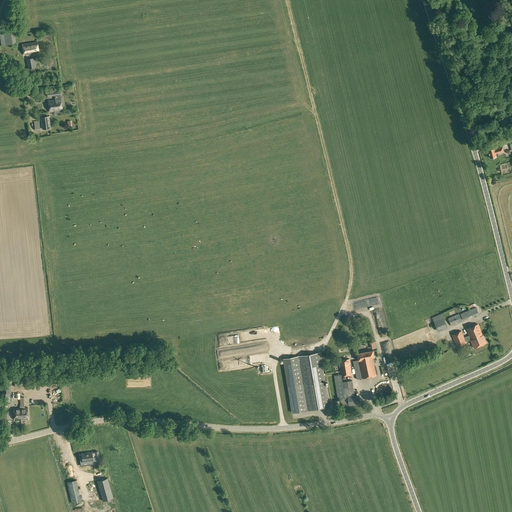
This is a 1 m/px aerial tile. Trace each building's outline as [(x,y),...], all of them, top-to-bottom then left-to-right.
[(0,33),(0,34),(1,39),(1,45),(16,43),(14,31),(0,33)] [(23,44),(25,55),(39,53),(37,42),(23,44)] [(36,67),(34,58),(26,59),(28,69),(36,67)] [(55,96),(55,99),(56,100),(48,101),(50,112),(55,111),(55,112),(63,111),(61,99),(59,99),(59,95),(55,96)] [(49,116),(41,117),(42,129),(51,128),(49,116)] [(488,150),(490,158),(496,156),(496,154),(504,152),(503,147),(494,149),(494,148),(488,150)] [(460,314),(463,321),(479,314),(476,307),(460,314)] [(444,314),(427,319),(428,323),(435,321),(438,329),(448,326),(444,314)] [(448,318),(451,326),(462,322),(459,314),(448,318)] [(471,341),(474,348),(486,343),(483,335),(478,324),(466,329),(469,336),(464,338),(462,331),(452,335),(456,347),(467,343),(466,342),(471,340),(471,341)] [(398,345),(400,350),(415,343),(413,339),(398,345)] [(353,361),(357,379),(376,375),(372,357),(374,357),(373,350),(357,353),(358,360),(353,361)] [(293,412),(329,407),(320,353),(283,358),(293,412)] [(339,360),(341,376),(352,374),(350,359),(339,360)] [(11,392),(10,379),(1,380),(3,402),(10,402),(9,392),(11,392)] [(335,382),(338,399),(341,398),(342,406),(361,403),(359,394),(354,395),(352,380),(335,382)] [(14,408),(15,420),(28,419),(28,407),(14,408)] [(83,455),(83,461),(93,460),(93,457),(96,457),(99,457),(98,452),(85,453),(85,454),(83,455)] [(97,481),(103,501),(113,498),(108,478),(97,481)] [(66,483),(70,498),(72,497),(72,502),(82,500),(81,496),(80,496),(76,480),(66,483)]
